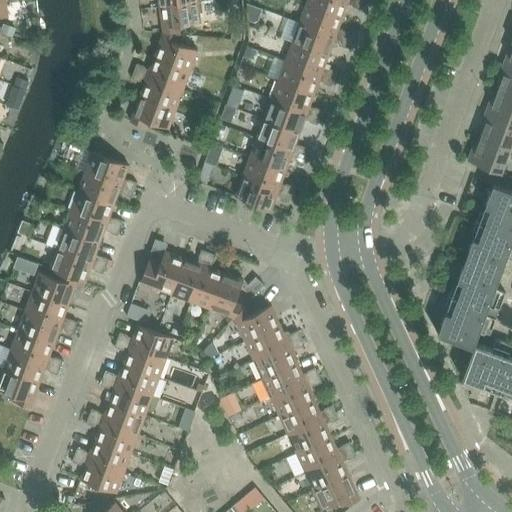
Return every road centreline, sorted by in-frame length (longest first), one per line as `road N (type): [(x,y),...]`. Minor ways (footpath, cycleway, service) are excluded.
road 1 (residential): [(21,504),(139,224),(159,207),(295,245),(331,244)]
road 2 (residential): [(365,243),(408,242),(497,0)]
road 3 (tertiary): [(488,507),(466,481),(424,393),(367,268),(365,243)]
road 4 (tertiary): [(331,244),(338,285),(450,511)]
road 5 (tertiary): [(409,0),(332,202),(331,244)]
road 6 (tertiary): [(365,243),(365,213),(444,0)]
